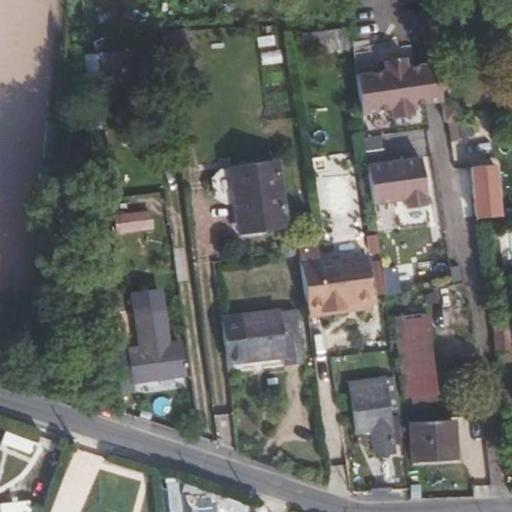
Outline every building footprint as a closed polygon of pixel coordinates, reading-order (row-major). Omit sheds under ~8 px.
[(384,69),(355,73),(360,113),(388,110),(389,117),(415,114),(414,104),(442,100),(438,62),(407,66),(406,56),(383,59),(384,69)] [(443,134),(442,123),(372,128),(373,140),(443,134)] [(445,161),(443,134),(373,140),(376,167),(445,161)] [(292,221),(286,155),(251,159),(256,224),(292,221)] [(256,224),(251,159),(240,160),(245,225),(256,224)] [(498,211),(493,159),(469,161),(469,165),(474,213),(498,211)] [(445,161),(376,167),(388,291),(454,285),(482,282),(481,272),(475,222),(474,213),(469,165),(446,167),(445,161)] [(370,257),(304,263),(309,312),(347,308),(347,304),(375,301),(370,257)] [(490,358),(482,282),(454,285),(460,360),(490,358)] [(161,286),(127,291),(135,343),(115,346),(122,391),(132,390),(131,383),(186,375),(181,339),(169,340),(161,286)] [(432,346),(427,295),(393,298),(398,350),(432,346)] [(376,311),(375,301),(347,304),(347,308),(348,313),(376,311)] [(508,347),(506,319),(489,320),(491,349),(508,347)] [(308,383),(302,331),(222,339),(227,381),(287,375),(288,385),(308,383)] [(331,342),(333,361),(354,357),(352,339),(331,342)] [(436,387),(432,346),(398,350),(402,390),(436,387)] [(354,357),(333,361),(334,370),(355,367),(354,357)] [(389,447),(386,406),(395,406),(394,374),(350,377),(353,425),(367,424),(369,448),(389,447)] [(450,452),(448,423),(408,424),(410,455),(450,452)]
